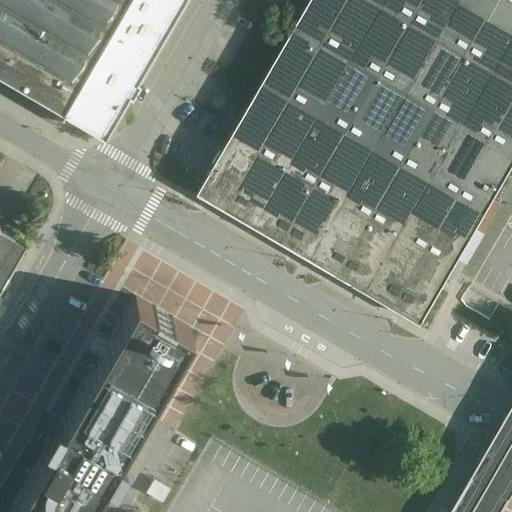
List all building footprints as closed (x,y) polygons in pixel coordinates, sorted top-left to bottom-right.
[(0,0),(0,72),(72,114),(101,131),(128,83),(176,0),(0,0)] [(511,0),(306,0),(226,138),(198,187),(421,318),(511,162),(511,0)] [(0,280),(26,237),(0,222),(0,280)] [(189,327),(135,296),(64,421),(55,416),(49,427),(43,438),(51,442),(10,511),(82,511),(105,473),(113,478),(119,467),(126,456),(117,451),(172,357),(189,327)] [(476,440),(434,511),(484,511),(501,484),(511,464),(511,378),(507,387),(498,403),(492,413),(486,423),(476,440)]
